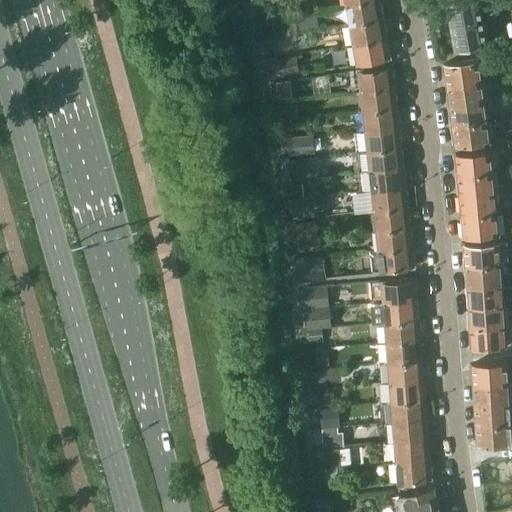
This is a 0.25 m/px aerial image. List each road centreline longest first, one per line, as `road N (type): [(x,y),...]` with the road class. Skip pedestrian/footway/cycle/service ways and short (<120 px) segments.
road 1 (secondary): [(183,511),(50,0)]
road 2 (residential): [(468,511),(409,0)]
road 3 (secondary): [(0,42),(128,511)]
